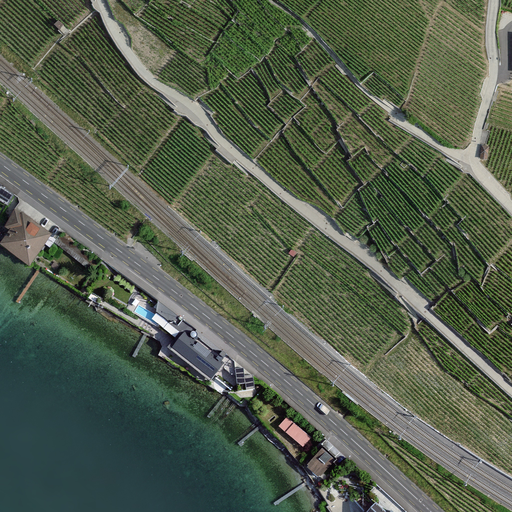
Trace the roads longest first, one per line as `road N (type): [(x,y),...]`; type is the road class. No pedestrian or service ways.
road 1 (track): [(103,0),(150,78),(182,96),(225,143),(382,270),(511,391)]
road 2 (primary): [(0,163),(217,324),(431,511)]
road 3 (unclassified): [(473,157),(494,70),(495,0)]
